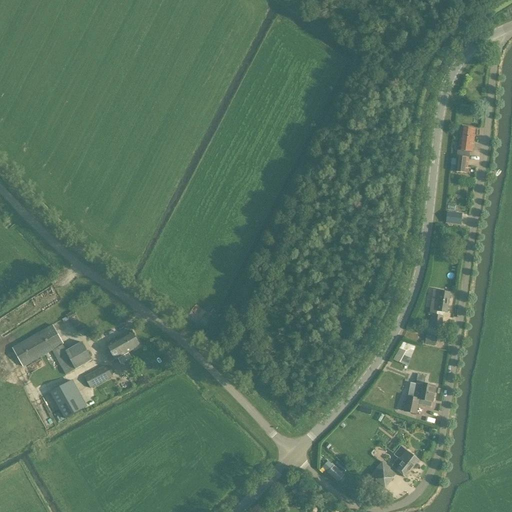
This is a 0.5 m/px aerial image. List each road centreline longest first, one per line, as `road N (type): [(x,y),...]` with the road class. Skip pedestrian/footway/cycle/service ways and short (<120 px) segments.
road 1 (unclassified): [(507,28),(428,476),(396,506),(365,509),(293,454)]
road 2 (tertiary): [(293,454),(362,380),(407,309),(445,81),(470,47),(507,28)]
road 3 (unclassified): [(293,454),(173,336),(0,189)]
